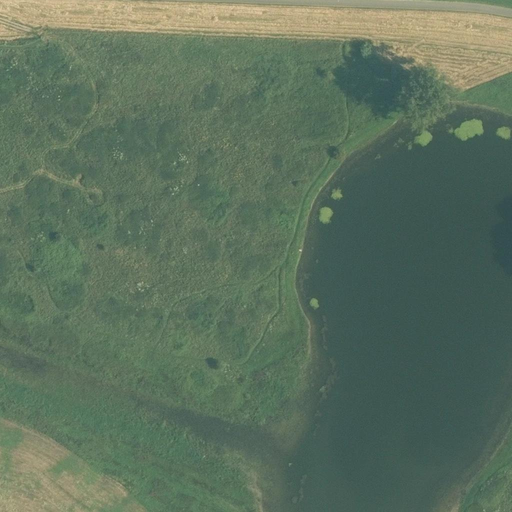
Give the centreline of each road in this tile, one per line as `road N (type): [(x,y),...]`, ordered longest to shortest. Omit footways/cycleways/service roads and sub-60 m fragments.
road 1 (tertiary): [(511,14),(236,0)]
road 2 (track): [(511,50),(483,41),(344,35)]
